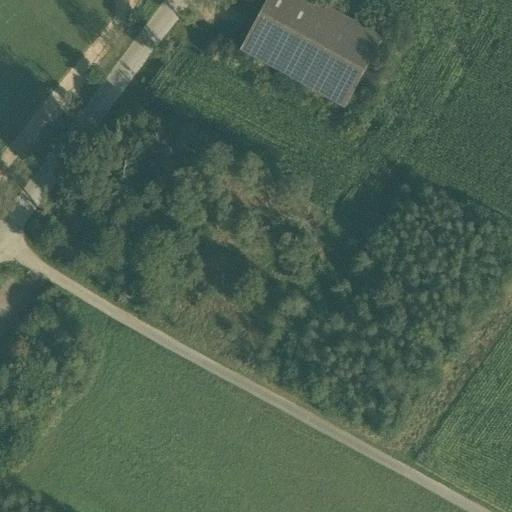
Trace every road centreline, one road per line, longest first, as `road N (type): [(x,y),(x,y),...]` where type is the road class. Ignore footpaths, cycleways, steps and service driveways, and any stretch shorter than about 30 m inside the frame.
road 1 (residential): [(472,511),(0,249)]
road 2 (residential): [(0,240),(179,0)]
